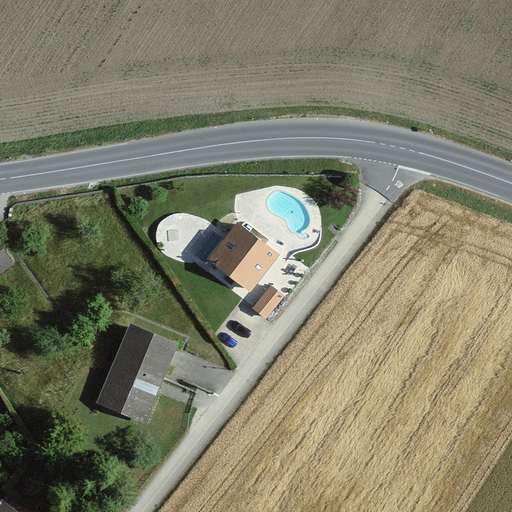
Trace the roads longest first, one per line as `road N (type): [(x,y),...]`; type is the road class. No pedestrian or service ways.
road 1 (residential): [(407,148),(369,222),(139,511)]
road 2 (tertiary): [(0,179),(273,138),(407,148)]
